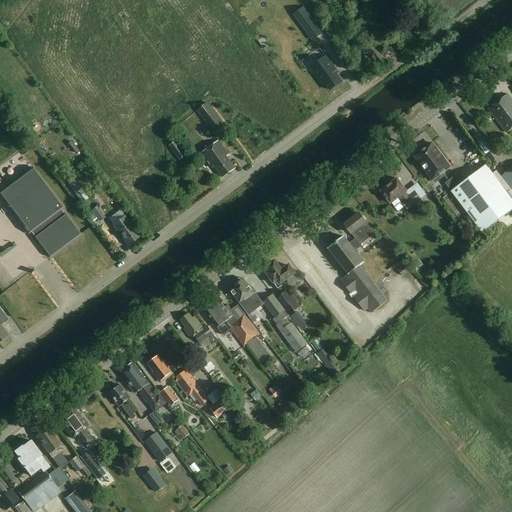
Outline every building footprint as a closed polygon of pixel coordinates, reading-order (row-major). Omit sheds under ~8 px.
[(308,14),(300,20),(314,39),(323,33),(308,14)] [(383,49),(375,38),(361,48),(364,51),(360,54),(363,57),(364,56),(367,60),(370,58),(375,66),(379,63),(381,64),(387,60),(381,50),(383,49)] [(330,66),(322,72),(328,81),(330,80),(335,87),(347,78),(341,71),(343,70),(331,53),(324,58),(330,66)] [(511,128),(511,99),(508,94),(488,109),(507,133),(511,128)] [(224,123),(208,102),(197,111),(213,131),(224,123)] [(230,155),(219,140),(201,153),(212,168),(214,166),(222,177),(236,168),(228,156),(230,155)] [(187,155),(176,141),(169,146),(180,160),(187,155)] [(450,167),(432,143),(415,156),(433,180),(450,167)] [(20,157),(4,167),(10,176),(26,166),(20,157)] [(452,192),(483,233),(511,211),(511,198),(487,165),(463,184),(456,175),(446,183),(452,192)] [(63,208),(33,168),(0,192),(0,194),(19,219),(29,233),(32,231),(36,235),(34,237),(50,257),(74,239),(81,234),(65,214),(63,215),(59,210),(63,208)] [(511,168),(502,176),(511,189),(511,168)] [(407,191),(398,178),(381,190),(391,203),(399,197),(408,209),(421,199),(415,191),(409,195),(406,192),(407,191)] [(89,199),(74,179),(68,184),(83,203),(89,199)] [(105,217),(98,206),(92,210),(100,221),(105,217)] [(356,238),(353,241),(359,249),(362,246),(361,244),(375,234),(359,213),(345,224),(356,238)] [(140,237),(125,216),(113,225),(127,245),(140,237)] [(93,229),(98,226),(91,217),(87,220),(93,229)] [(356,251),(359,249),(353,241),(350,243),(344,236),(328,248),(348,274),(344,278),(341,281),(365,310),(368,308),(372,313),(388,301),(360,265),(365,262),(356,251)] [(282,271),(275,261),(268,266),(270,270),(266,273),(278,289),(282,286),(280,283),(286,278),(291,285),(299,279),(294,272),(289,265),(282,271)] [(409,267),(418,279),(425,274),(416,262),(409,267)] [(250,286),(244,278),(230,289),(240,303),(240,302),(241,304),(250,317),(259,311),(252,301),(254,299),(252,296),(257,292),(251,285),(250,286)] [(301,307),(289,290),(277,298),(297,327),(304,322),(296,310),(301,307)] [(309,344),(273,294),(263,302),(282,330),(280,331),(296,354),(309,344)] [(218,298),(211,303),(221,316),(220,317),(224,322),(226,321),(230,326),(230,327),(240,320),(228,305),(225,307),(218,298)] [(221,316),(211,303),(204,309),(218,327),(221,324),(226,330),(230,327),(230,326),(226,321),(224,322),(220,317),(221,316)] [(193,318),(189,314),(181,320),(186,327),(184,329),(192,339),(195,336),(201,343),(203,342),(206,345),(211,341),(212,343),(217,339),(207,326),(204,328),(195,316),(193,318)] [(230,327),(244,347),(248,344),(261,364),(271,357),(257,337),(260,334),(247,315),(230,327)] [(0,340),(8,335),(0,323),(0,322),(0,340)] [(237,349),(231,342),(226,346),(232,353),(237,349)] [(212,361),(197,344),(192,348),(206,366),(212,361)] [(310,349),(315,358),(322,355),(317,346),(310,349)] [(243,358),(237,351),(233,354),(238,362),(243,358)] [(163,362),(158,356),(148,364),(154,371),(153,372),(160,380),(172,371),(164,362),(163,362)] [(149,383),(133,362),(121,371),(127,379),(126,381),(135,393),(140,390),(154,411),(168,402),(161,392),(157,395),(149,383)] [(313,364),(307,368),(309,372),(316,369),(313,364)] [(204,372),(209,378),(215,372),(210,366),(204,372)] [(210,399),(187,370),(177,378),(179,380),(177,381),(188,396),(192,393),(202,405),(210,399)] [(131,398),(120,385),(110,393),(120,406),(122,405),(133,420),(137,416),(134,413),(138,410),(130,399),(131,398)] [(178,401),(168,387),(161,392),(171,406),(178,401)] [(281,394),(277,389),(271,393),(275,398),(281,394)] [(231,409),(223,398),(210,408),(217,418),(231,409)] [(307,406),(302,399),(295,404),(300,411),(307,406)] [(81,418),(73,407),(66,413),(67,414),(60,419),(67,428),(66,430),(72,438),(76,435),(85,447),(94,439),(85,428),(89,425),(82,417),(81,418)] [(164,422),(156,411),(150,415),(158,426),(164,422)] [(64,449),(47,427),(36,436),(52,457),(53,457),(56,461),(62,468),(69,463),(63,456),(62,454),(64,450),(64,449)] [(158,432),(145,441),(161,462),(173,453),(158,432)] [(172,436),(174,446),(184,444),(182,434),(172,436)] [(41,454),(30,440),(15,451),(20,458),(18,459),(24,467),(27,472),(20,478),(25,485),(34,477),(32,475),(40,468),(43,472),(51,467),(41,454)] [(106,473),(89,451),(80,457),(114,500),(123,493),(107,472),(106,473)] [(85,465),(77,456),(69,463),(77,472),(82,469),(88,476),(92,473),(86,465),(85,465)] [(177,467),(169,457),(161,463),(168,473),(177,467)] [(227,480),(233,475),(228,469),(222,473),(227,480)] [(26,501),(33,511),(35,511),(61,493),(45,472),(19,492),(26,501)] [(8,490),(0,479),(0,496),(2,495),(6,500),(10,497),(6,492),(8,490)] [(91,511),(75,491),(65,498),(75,511),(91,511)]
